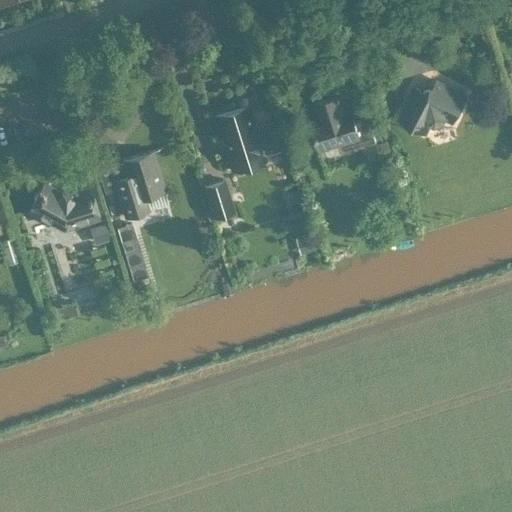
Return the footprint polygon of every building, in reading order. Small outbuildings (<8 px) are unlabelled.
[(414,82),(395,118),(425,133),(432,120),(433,120),(441,118),(442,117),(452,122),(468,93),(434,75),(431,82),(429,81),(422,84),(421,85),(414,82)] [(340,146),(344,148),(358,144),(375,139),(368,116),(354,121),(350,107),(345,109),(340,92),(304,102),(318,147),(339,141),(340,146)] [(253,128),(250,118),(246,105),(216,115),(225,146),(219,148),(224,166),(231,163),(232,165),(245,161),(248,163),(257,160),(259,157),(262,156),(260,151),(275,146),(268,123),(253,128)] [(126,174),(112,178),(123,214),(148,206),(148,205),(167,199),(151,149),(121,158),(126,174)] [(233,208),(223,177),(200,185),(210,215),(233,208)] [(69,190),(69,189),(60,188),(60,189),(42,180),(36,191),(35,192),(32,196),(33,198),(27,209),(60,228),(97,216),(94,204),(94,202),(93,198),(91,197),(88,184),(69,190)] [(285,227),(288,239),(304,235),(300,222),(285,227)]
